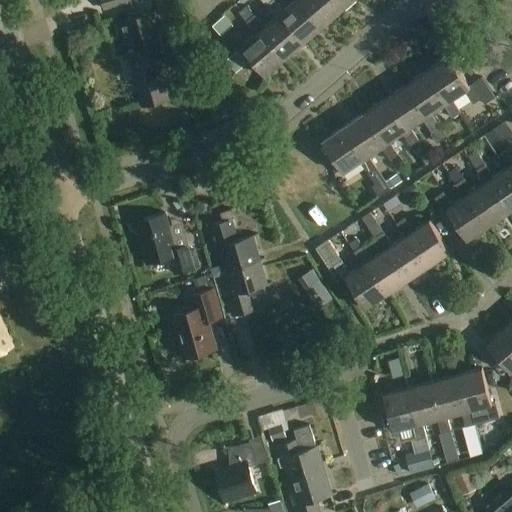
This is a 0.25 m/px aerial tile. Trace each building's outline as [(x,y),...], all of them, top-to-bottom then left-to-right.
[(132,3),(131,0),(101,0),(105,11),(132,3)] [(305,43),(324,27),(300,0),(297,0),(296,1),(284,11),(274,0),(273,0),(267,6),(277,18),(280,15),(305,43)] [(300,0),(324,27),(343,10),(333,0),(294,0),(296,1),(297,0),(300,0)] [(333,0),(343,10),(354,0),(333,0)] [(171,54),(158,11),(120,22),(126,45),(133,43),(135,50),(128,52),(144,106),(168,99),(156,59),(171,54)] [(226,15),(213,27),(222,36),(235,25),(226,15)] [(248,23),(258,34),(261,32),(285,60),(305,43),(280,15),(277,18),(265,28),(255,16),(248,23)] [(261,32),(258,34),(246,44),(236,33),(228,39),(240,53),(243,50),(266,77),(285,60),(261,32)] [(450,57),(428,71),(449,102),(453,100),(465,91),(474,104),(482,99),(485,104),(496,97),(482,77),(469,86),(450,57)] [(428,117),(432,114),(444,106),(453,118),(462,113),(453,100),(449,102),(428,71),(407,86),(428,117)] [(407,86),(387,100),(408,131),(411,128),(424,120),(432,132),(441,127),(432,114),(428,117),(407,86)] [(408,131),(387,100),(366,114),(387,145),(390,142),(403,134),(412,147),(420,141),(411,128),(408,131)] [(387,145),(366,114),(345,128),(366,159),(370,157),(382,148),(391,161),(399,155),(390,142),(387,145)] [(511,137),(511,135),(504,123),(485,136),(494,149),(511,137)] [(378,169),(370,157),(366,159),(345,128),(323,143),(344,174),(361,162),(370,175),(378,169)] [(498,156),(506,169),(510,167),(511,169),(511,159),(506,151),(498,156)] [(511,169),(510,167),(506,169),(494,178),(485,165),(477,170),(486,183),(489,181),(510,212),(511,210),(511,169)] [(489,226),(510,212),(489,181),(486,183),(473,192),(464,179),(456,184),(465,197),(468,195),(489,226)] [(468,240),(489,226),(468,195),(465,197),(452,206),(443,193),(435,198),(445,213),(448,211),(468,240)] [(227,270),(261,260),(253,235),(237,240),(231,219),(236,218),(234,209),(220,213),(223,222),(208,226),(215,248),(220,246),(227,270)] [(175,248),(166,213),(135,221),(147,263),(170,257),(174,273),(194,268),(188,245),(175,248)] [(409,235),(430,266),(451,251),(430,220),(413,232),(405,219),(396,224),(405,237),(409,235)] [(409,280),(430,266),(409,235),(405,237),(393,246),(384,233),(375,238),(384,251),(388,249),(409,280)] [(317,250),(315,251),(325,264),(339,253),(330,240),(317,250)] [(388,294),(409,280),(388,249),(384,251),(372,260),(363,247),(355,252),(363,265),(367,263),(388,294)] [(268,285),(261,260),(227,270),(234,294),(228,295),(235,317),(253,311),(249,296),(265,291),(264,286),(268,285)] [(367,263),(363,265),(351,274),(342,261),(334,266),(343,281),(347,279),(366,308),(388,294),(367,263)] [(222,318),(214,290),(192,296),(195,308),(172,315),(184,358),(216,349),(209,321),(222,318)] [(0,350),(11,345),(0,321),(0,350)] [(511,333),(507,327),(487,344),(511,372),(511,333)] [(467,411),(472,410),(486,406),(490,421),(500,418),(496,401),(492,402),(483,368),(458,375),(467,411)] [(458,375),(433,381),(443,417),(447,416),(462,412),(465,425),(466,427),(463,428),(471,457),(483,454),(472,410),(467,411),(458,375)] [(433,381),(409,388),(419,424),(423,423),(438,419),(444,443),(454,440),(447,416),(443,417),(433,381)] [(430,450),(423,423),(419,424),(409,388),(384,394),(394,431),(413,425),(421,453),(430,450)] [(284,458),(291,481),(325,470),(311,425),(296,430),(298,438),(274,446),(278,460),(284,458)] [(270,460),(263,435),(249,439),(251,446),(229,447),(229,467),(215,471),(225,503),(257,493),(249,467),(270,460)] [(431,451),(408,457),(413,474),(436,468),(431,451)] [(383,473),(401,467),(398,455),(379,461),(383,473)] [(325,470),(291,481),(298,504),(292,506),(294,511),(318,511),(321,511),(317,500),(333,495),(325,470)] [(478,489),(471,470),(454,476),(461,495),(478,489)] [(431,484),(411,495),(419,509),(439,498),(431,484)] [(484,510),(485,511),(511,511),(511,490),(507,495),(504,492),(492,502),(484,510)] [(285,511),(281,500),(269,503),(271,509),(248,510),(248,511),(285,511)]
